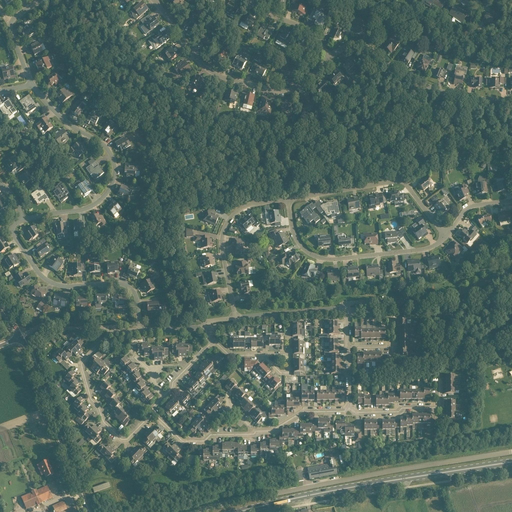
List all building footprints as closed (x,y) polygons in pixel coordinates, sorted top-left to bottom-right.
[(184,4),(182,3),(185,0),(171,0),(170,1),(178,9),(184,4)] [(278,0),(276,5),(284,9),(283,8),(285,4),(286,0),(278,0)] [(423,0),(423,1),(421,3),(425,5),(430,8),(434,0),(423,0)] [(440,0),(434,0),(430,8),(431,8),(440,13),(444,5),(445,3),(442,1),(440,0)] [(235,16),(236,13),(239,9),(233,5),(234,4),(230,2),(225,10),(235,16)] [(142,3),(138,7),(134,10),(131,13),(132,14),(133,18),(136,20),(140,17),(144,14),(148,10),(142,3)] [(305,15),(307,11),(307,10),(305,10),(306,6),(302,5),(301,7),(294,4),(292,12),(295,13),(297,13),(298,13),(298,14),(300,15),(302,14),(303,15),(305,15)] [(458,9),(454,7),(452,11),(449,16),(462,23),(466,17),(467,15),(458,9)] [(313,10),(311,15),(314,16),(312,20),(316,22),(315,24),(314,26),(321,30),(323,25),(325,21),(321,19),(323,15),(316,12),(313,10)] [(494,23),(496,21),(498,17),(496,16),(492,14),(490,16),(487,15),(483,21),(485,22),(484,24),(490,28),(491,26),(493,22),(494,23)] [(252,28),(252,27),(255,23),(252,21),(253,19),(247,15),(244,20),(243,19),(241,23),(249,27),(252,28)] [(201,24),(201,23),(198,22),(199,19),(195,16),(193,19),(191,18),(190,19),(187,24),(192,26),(190,29),(189,28),(189,29),(196,33),(198,28),(199,27),(200,27),(201,26),(201,25),(201,24)] [(144,26),(141,28),(146,35),(148,34),(149,35),(152,33),(151,31),(155,29),(159,26),(156,21),(157,21),(156,19),(154,17),(151,19),(150,20),(147,22),(144,24),(145,25),(144,26)] [(352,24),(351,29),(353,29),(353,35),(359,35),(359,34),(365,34),(365,29),(365,27),(364,27),(364,21),(360,21),(360,20),(355,19),(355,24),(352,24)] [(26,28),(21,31),(24,35),(23,36),(25,40),(30,38),(34,35),(33,32),(34,31),(33,29),(36,28),(34,24),(33,24),(30,20),(28,21),(24,24),(26,28)] [(263,24),(260,29),(256,36),(263,40),(265,37),(268,39),(271,34),(274,30),(269,27),(269,28),(263,24)] [(340,36),(341,33),(339,32),(338,29),(336,29),(334,29),(331,28),(330,30),(328,35),(332,37),(332,38),(333,41),(334,42),(341,39),(340,36)] [(282,48),(283,45),(287,48),(290,43),(289,43),(288,42),(292,35),(284,30),(280,38),(279,37),(277,41),(277,42),(276,44),(282,48)] [(153,40),(154,42),(154,43),(154,44),(153,45),(154,45),(154,46),(154,47),(154,48),(155,49),(155,50),(156,51),(158,49),(157,48),(162,45),(166,43),(166,42),(169,39),(165,34),(164,32),(160,35),(153,40)] [(209,48),(211,43),(213,40),(215,37),(214,37),(209,34),(209,35),(206,33),(204,35),(202,38),(199,43),(202,45),(203,44),(209,48)] [(386,46),(384,48),(391,53),(392,51),(393,52),(396,48),(397,47),(398,48),(399,48),(401,46),(401,45),(399,44),(400,44),(392,38),(390,40),(386,46)] [(32,45),(28,48),(29,51),(30,51),(31,51),(32,52),(33,52),(34,56),(39,53),(43,51),(40,46),(38,42),(37,39),(31,42),(32,45)] [(310,50),(305,48),(304,47),(304,46),(299,43),(294,52),(298,54),(299,52),(306,57),(310,50)] [(169,62),(175,58),(179,55),(176,50),(174,47),(163,54),(166,58),(168,57),(170,61),(169,62)] [(216,54),(215,55),(212,59),(215,61),(221,64),(223,62),(222,60),(223,58),(225,59),(227,59),(229,55),(226,54),(225,54),(219,50),(216,54)] [(404,53),(402,56),(403,57),(400,60),(404,63),(405,62),(408,64),(411,59),(414,54),(410,52),(410,53),(406,51),(405,53),(404,53)] [(242,70),(246,63),(247,63),(249,60),(240,55),(239,58),(237,57),(232,65),(237,68),(237,67),(242,70)] [(425,72),(427,68),(430,63),(432,60),(425,55),(423,59),(424,59),(421,64),(419,62),(417,66),(419,67),(418,69),(425,72)] [(44,71),(47,70),(52,68),(49,62),(51,61),(49,57),(42,60),(43,62),(41,63),(40,62),(39,62),(38,63),(38,64),(36,65),(38,71),(38,73),(40,74),(44,72),(44,71)] [(346,64),(342,67),(344,68),(347,71),(347,72),(346,72),(350,76),(354,73),(357,70),(355,68),(354,67),(355,65),(354,64),(351,61),(349,59),(348,59),(346,61),(347,62),(346,64)] [(184,62),(179,65),(174,69),(178,74),(180,73),(183,76),(186,73),(191,70),(188,67),(187,67),(184,62)] [(262,78),(264,74),(266,70),(262,67),(263,66),(257,63),(255,66),(252,70),(255,72),(254,73),(262,78)] [(2,70),(3,75),(4,80),(14,78),(13,71),(14,71),(13,68),(12,68),(2,70)] [(295,79),(294,74),(292,68),(281,71),(283,81),(291,79),(291,80),(295,79)] [(443,78),(445,73),(446,71),(441,69),(440,71),(436,69),(435,73),(433,77),(438,79),(438,78),(440,79),(441,77),(443,78)] [(329,79),(332,83),(335,85),(338,82),(339,84),(343,80),(339,75),(335,71),(333,73),(334,75),(329,79)] [(455,72),(454,77),(455,77),(453,84),(457,85),(457,83),(462,84),(463,80),(465,72),(457,71),(457,72),(455,72)] [(52,86),(54,84),(58,81),(57,79),(59,78),(59,76),(57,76),(58,73),(55,72),(54,75),(50,78),(45,80),(48,85),(52,86)] [(190,90),(192,87),(197,91),(203,84),(202,83),(204,81),(204,80),(201,80),(197,76),(195,79),(194,79),(193,79),(187,86),(190,90)] [(471,79),(471,81),(471,86),(476,86),(476,88),(481,88),(481,83),(481,79),(471,79)] [(499,90),(500,85),(504,85),(504,79),(500,79),(500,80),(490,80),(490,89),(495,89),(495,90),(497,90),(497,89),(499,90)] [(346,83),(346,84),(351,90),(352,89),(354,92),(357,89),(352,83),(351,83),(349,80),(346,83)] [(314,89),(321,97),(322,98),(326,94),(328,97),(333,93),(330,90),(329,91),(322,83),(318,86),(318,85),(314,89)] [(70,94),(68,95),(64,90),(61,92),(59,94),(56,96),(61,101),(59,102),(61,105),(65,102),(70,97),(72,96),(70,94)] [(201,93),(197,99),(196,101),(199,103),(200,101),(200,102),(204,96),(201,93)] [(227,93),(226,98),(225,101),(230,102),(230,103),(234,104),(236,99),(237,94),(232,93),(230,94),(227,93)] [(73,101),(76,103),(75,104),(72,108),(74,109),(71,112),(78,117),(81,113),(85,107),(78,102),(83,96),(79,94),(73,101)] [(246,94),(245,99),(243,108),(246,109),(247,106),(252,107),(253,101),(255,96),(246,94)] [(312,104),(309,99),(307,94),(299,98),(301,103),(305,109),(312,104)] [(28,114),(37,108),(38,109),(40,108),(37,104),(36,105),(29,95),(19,102),(28,114)] [(262,98),(261,103),(259,110),(263,110),(262,111),(266,112),(266,114),(270,114),(272,108),(270,107),(271,102),(266,101),(267,99),(261,97),(261,98),(262,98)] [(17,112),(11,105),(8,101),(4,104),(2,105),(1,103),(0,103),(0,109),(7,119),(17,112)] [(291,112),(291,106),(290,101),(289,101),(289,102),(281,102),(281,107),(281,113),(291,112)] [(103,114),(98,111),(94,108),(85,123),(89,125),(91,121),(92,122),(92,123),(96,125),(98,121),(100,117),(101,118),(103,114)] [(46,118),(42,121),(38,124),(36,126),(38,130),(41,128),(45,133),(53,128),(46,118)] [(109,138),(112,134),(118,126),(115,124),(110,120),(108,123),(106,126),(103,130),(106,132),(105,133),(107,134),(106,136),(109,138)] [(63,130),(59,133),(54,137),(56,140),(58,144),(60,143),(62,146),(65,144),(69,141),(65,135),(66,134),(63,130)] [(124,138),(119,141),(115,144),(118,149),(119,148),(122,152),(123,151),(131,146),(127,140),(126,141),(124,138)] [(72,154),(74,153),(75,152),(79,157),(83,155),(87,152),(84,148),(80,143),(76,146),(69,151),(72,154)] [(5,163),(4,164),(5,164),(6,167),(11,173),(14,171),(16,175),(24,169),(21,166),(19,168),(12,158),(8,161),(5,163)] [(96,162),(95,163),(93,159),(88,163),(90,166),(86,169),(91,177),(92,178),(95,176),(97,179),(104,174),(96,162)] [(139,168),(130,168),(125,167),(124,175),(125,175),(125,174),(127,174),(126,177),(136,178),(136,171),(139,171),(139,168)] [(25,173),(22,175),(18,178),(21,183),(24,186),(26,184),(28,187),(32,184),(35,181),(31,175),(30,176),(28,173),(26,175),(25,173)] [(423,181),(418,185),(423,191),(424,191),(427,188),(428,187),(431,185),(431,186),(433,185),(430,181),(426,176),(426,177),(422,180),(423,181)] [(481,195),(487,194),(486,184),(483,184),(483,183),(485,179),(480,176),(478,180),(478,185),(476,185),(477,195),(481,195)] [(497,184),(495,184),(495,188),(496,193),(498,192),(498,193),(503,192),(506,192),(505,189),(509,189),(508,178),(504,179),(496,180),(497,184)] [(86,181),(75,188),(79,193),(80,193),(81,195),(81,196),(82,196),(84,198),(89,194),(93,191),(90,187),(86,181)] [(55,188),(56,191),(54,193),(58,199),(61,203),(68,198),(66,196),(69,194),(66,190),(61,183),(58,185),(58,186),(55,188)] [(467,198),(466,196),(466,195),(469,194),(467,189),(465,185),(459,188),(459,187),(453,190),(454,194),(456,193),(460,201),(465,199),(467,198)] [(128,200),(131,195),(133,191),(122,186),(118,195),(128,200)] [(41,188),(39,189),(35,192),(31,195),(34,200),(34,201),(35,201),(38,205),(42,202),(42,201),(44,200),(45,202),(49,199),(46,195),(41,188)] [(393,193),(389,194),(390,202),(394,202),(394,203),(404,201),(403,194),(399,195),(398,191),(392,192),(393,193)] [(378,196),(374,197),(369,197),(370,202),(369,202),(370,209),(371,209),(374,209),(375,208),(375,206),(379,205),(379,204),(383,203),(382,199),(381,194),(377,195),(378,196)] [(347,200),(348,205),(349,211),(360,209),(359,203),(358,198),(357,198),(358,199),(354,200),(354,199),(347,200)] [(122,210),(117,205),(113,201),(111,204),(112,205),(108,209),(110,212),(110,213),(114,217),(117,213),(118,214),(122,210)] [(441,201),(438,203),(434,206),(437,210),(438,209),(442,214),(445,212),(445,213),(449,210),(444,203),(443,203),(441,201)] [(339,211),(338,207),(337,202),(332,203),(326,204),(326,205),(324,206),(323,205),(320,207),(323,211),(327,216),(339,214),(338,211),(339,211)] [(303,212),(300,214),(305,221),(307,220),(308,221),(309,222),(310,223),(313,220),(315,223),(320,220),(309,206),(302,211),(303,212)] [(204,221),(210,224),(215,226),(218,219),(214,218),(216,216),(211,213),(212,211),(210,210),(209,212),(208,212),(204,221)] [(505,213),(498,214),(499,223),(511,221),(510,211),(505,212),(505,213)] [(269,213),(271,224),(281,223),(280,218),(279,219),(278,212),(269,213)] [(485,223),(486,225),(492,224),(491,219),(490,214),(486,214),(487,216),(484,217),(482,219),(480,216),(477,218),(478,220),(476,221),(479,225),(481,226),(485,223)] [(106,224),(105,222),(102,218),(100,219),(97,215),(91,218),(93,223),(96,227),(100,224),(102,227),(106,224)] [(246,231),(252,225),(254,224),(248,216),(240,223),(243,227),(246,231)] [(428,235),(422,226),(425,224),(420,218),(416,221),(417,223),(419,226),(414,230),(412,232),(418,240),(424,235),(425,237),(428,235)] [(78,234),(81,234),(84,234),(83,222),(79,222),(79,224),(77,224),(77,221),(73,222),(74,233),(74,237),(78,237),(78,234)] [(66,227),(66,223),(66,222),(61,223),(61,224),(60,224),(56,225),(56,228),(54,229),(54,234),(57,233),(57,236),(58,239),(64,239),(63,235),(64,235),(67,234),(67,233),(66,227)] [(35,231),(36,230),(34,227),(28,231),(29,232),(25,235),(29,241),(32,239),(32,240),(39,236),(35,231)] [(459,236),(463,240),(467,244),(470,240),(471,241),(476,235),(475,234),(471,231),(469,234),(465,230),(459,236)] [(279,235),(278,236),(277,232),(270,236),(272,239),(274,238),(278,247),(283,244),(288,242),(283,233),(279,235)] [(396,237),(397,237),(398,238),(399,238),(400,240),(403,238),(399,232),(396,233),(396,232),(384,233),(385,240),(387,240),(387,244),(397,243),(396,237)] [(378,245),(377,240),(377,235),(370,235),(364,236),(364,240),(365,245),(372,244),(372,245),(378,245)] [(479,235),(475,239),(480,244),(484,239),(479,235)] [(326,247),(330,246),(329,236),(318,237),(319,241),(318,241),(318,247),(326,246),(326,247)] [(353,237),(345,238),(345,236),(338,237),(338,243),(339,248),(341,248),(342,248),(345,248),(351,248),(351,244),(354,244),(353,237)] [(209,237),(201,237),(194,237),(194,243),(200,243),(200,249),(203,249),(204,249),(208,249),(208,248),(212,248),(211,240),(209,240),(209,237)] [(2,238),(0,239),(0,253),(9,247),(6,243),(5,244),(2,238)] [(244,241),(234,239),(234,244),(234,245),(234,246),(236,246),(236,252),(235,255),(240,256),(240,252),(242,252),(243,248),(245,246),(245,244),(243,244),(244,241)] [(479,247),(484,251),(489,246),(484,241),(479,247)] [(46,247),(48,246),(49,246),(46,242),(42,245),(40,243),(36,246),(39,250),(36,252),(40,258),(44,255),(49,252),(46,247)] [(446,251),(450,255),(455,259),(460,254),(462,256),(465,254),(462,251),(463,250),(454,242),(454,243),(451,246),(446,251)] [(290,266),(299,259),(294,253),(287,258),(284,255),(278,260),(283,265),(287,262),(290,266)] [(9,270),(11,269),(14,267),(14,268),(20,264),(16,258),(14,255),(4,261),(9,270)] [(209,257),(210,257),(210,256),(203,258),(204,264),(204,268),(210,267),(215,266),(214,259),(209,260),(209,257)] [(56,257),(52,263),(49,267),(57,272),(64,263),(56,257)] [(441,267),(439,262),(438,257),(431,259),(430,258),(427,259),(428,264),(430,270),(441,267)] [(420,270),(420,267),(419,260),(407,262),(408,267),(408,271),(408,272),(420,270)] [(118,271),(117,266),(117,262),(110,262),(110,264),(107,264),(107,269),(108,274),(113,274),(113,272),(118,271)] [(237,276),(242,275),(248,274),(247,266),(246,266),(245,262),(242,263),(237,264),(238,269),(236,270),(237,276)] [(389,274),(396,273),(396,276),(400,275),(400,272),(400,266),(395,266),(395,263),(388,264),(388,269),(389,274)] [(74,264),(74,265),(71,265),(71,267),(72,272),(73,272),(73,277),(82,276),(82,271),(81,265),(77,265),(77,264),(74,264)] [(100,273),(99,268),(99,266),(97,267),(97,265),(95,265),(95,264),(89,264),(90,274),(92,274),(93,275),(96,275),(96,274),(97,274),(97,273),(100,273)] [(307,264),(305,268),(302,275),(310,278),(310,277),(314,279),(317,271),(313,270),(314,267),(307,264)] [(137,276),(138,276),(137,275),(141,267),(137,265),(136,268),(131,265),(129,269),(127,273),(130,274),(129,277),(136,279),(137,276)] [(379,276),(378,271),(378,266),(371,267),(371,266),(366,266),(367,277),(379,276)] [(359,278),(358,272),(358,267),(347,268),(347,273),(348,279),(359,278)] [(339,281),(338,274),(338,269),(334,270),(334,271),(327,272),(327,277),(328,281),(333,280),(334,282),(339,281)] [(21,273),(17,276),(16,277),(18,281),(18,282),(21,287),(24,286),(28,284),(27,283),(31,281),(27,275),(23,277),(21,273)] [(206,279),(207,282),(208,285),(216,284),(216,280),(218,279),(216,273),(207,275),(208,278),(206,279)] [(151,279),(145,283),(141,285),(142,288),(144,288),(147,293),(155,289),(151,283),(153,283),(151,279)] [(244,295),(250,294),(249,290),(250,290),(248,282),(240,283),(241,291),(243,291),(244,295)] [(35,287),(33,291),(31,293),(37,297),(36,298),(42,301),(44,297),(47,293),(41,290),(41,291),(35,287)] [(222,301),(220,291),(208,293),(210,303),(222,301)] [(55,295),(54,299),(53,306),(57,307),(56,308),(59,308),(59,307),(65,308),(66,301),(67,296),(55,295)] [(102,304),(107,304),(107,299),(106,299),(106,296),(102,296),(102,295),(95,295),(96,299),(95,300),(95,304),(96,310),(101,309),(101,305),(102,305),(102,304)] [(88,308),(87,306),(87,301),(87,296),(83,296),(83,297),(76,298),(76,303),(76,308),(77,308),(88,308)] [(128,307),(127,298),(119,299),(119,297),(115,298),(116,308),(128,307)] [(41,303),(37,308),(42,312),(46,306),(41,303)] [(148,312),(159,312),(158,303),(147,304),(148,312)] [(329,329),(338,329),(339,329),(339,328),(339,326),(337,326),(337,323),(330,323),(330,320),(323,320),(323,326),(329,326),(329,329)] [(292,331),(301,331),(305,331),(305,327),(304,327),(304,322),(297,322),(298,325),(292,325),(292,331)] [(338,332),(338,329),(329,329),(324,329),(324,332),(329,332),(329,335),(324,335),(324,338),(330,338),(330,335),(338,335),(339,335),(339,334),(339,332),(338,332)] [(298,340),(299,340),(304,340),(304,337),(301,337),(301,331),(292,331),(292,337),(298,337),(298,340)] [(266,334),(266,336),(266,341),(269,341),(269,346),(275,346),(274,337),(272,337),(272,334),(266,334)] [(274,337),(275,346),(281,346),(281,340),(284,340),(284,334),(278,334),(278,337),(274,337)] [(72,343),(70,345),(79,354),(82,351),(79,348),(83,344),(74,335),(69,341),(72,343)] [(233,349),(239,349),(238,336),(233,336),(233,337),(230,337),(230,344),(233,344),(233,349)] [(239,336),(238,336),(239,349),(245,349),(245,343),(248,343),(248,337),(245,337),(245,339),(242,339),(242,340),(239,340),(239,336)] [(266,341),(266,336),(257,336),(257,339),(257,349),(263,348),(263,343),(266,343),(266,341)] [(254,337),(248,337),(248,343),(251,343),(251,349),(257,349),(257,339),(254,340),(254,337)] [(330,341),(330,338),(324,338),(324,344),(329,344),(329,347),(338,347),(340,347),(340,346),(339,346),(339,344),(338,344),(338,341),(330,341)] [(294,343),(294,349),(305,349),(305,340),(304,340),(299,340),(299,343),(294,343)] [(144,357),(148,357),(148,350),(148,343),(145,343),(145,345),(138,345),(138,352),(144,352),(144,357)] [(182,357),(182,344),(179,344),(179,346),(172,346),(172,353),(178,353),(178,357),(182,357)] [(182,344),(182,357),(186,357),(186,353),(192,353),(192,346),(185,346),(185,344),(182,344)] [(65,347),(61,350),(64,353),(69,358),(73,354),(76,357),(79,354),(70,345),(68,347),(65,347)] [(158,348),(158,361),(162,361),(162,356),(168,356),(168,349),(161,349),(161,347),(158,348)] [(338,347),(329,347),(324,347),(324,350),(329,350),(329,353),(326,353),(326,356),(332,356),(332,353),(338,353),(340,353),(340,352),(339,352),(339,350),(338,350),(338,347)] [(148,350),(148,357),(154,356),(154,361),(158,361),(158,348),(155,348),(155,349),(148,350)] [(64,353),(61,350),(60,349),(57,351),(59,352),(54,357),(59,362),(63,358),(66,361),(69,358),(64,353)] [(305,349),(294,349),(294,355),(299,355),(299,358),(306,358),(305,355),(305,349)] [(98,353),(94,356),(89,361),(94,365),(91,369),(94,371),(103,362),(101,360),(99,361),(99,360),(102,357),(98,353)] [(218,353),(211,360),(214,363),(219,368),(223,363),(221,361),(223,358),(218,353)] [(118,365),(123,369),(121,371),(123,373),(128,369),(133,364),(126,357),(118,365)] [(209,358),(202,365),(210,373),(214,368),(212,366),(214,363),(211,360),(209,358)] [(294,361),(294,367),(303,367),(303,361),(306,361),(306,358),(299,358),(299,361),(294,361)] [(107,372),(109,370),(107,368),(109,366),(109,362),(106,359),(103,362),(94,371),(97,374),(100,371),(104,375),(107,372)] [(244,360),(244,362),(244,363),(241,363),(241,367),(244,367),(244,369),(247,369),(247,371),(253,371),(256,362),(250,362),(250,360),(244,360)] [(257,373),(260,376),(266,369),(262,365),(260,366),(256,362),(253,371),(256,374),(257,373)] [(128,369),(123,373),(125,375),(125,378),(128,377),(130,379),(134,375),(134,376),(137,373),(138,373),(140,371),(133,364),(128,369)] [(206,377),(210,373),(202,365),(196,372),(198,374),(201,377),(203,374),(206,377)] [(300,376),(305,376),(306,376),(306,367),(303,367),(294,367),(294,373),(299,373),(300,376)] [(265,384),(266,383),(269,380),(267,378),(269,376),(268,375),(270,373),(266,369),(260,376),(262,378),(260,379),(265,384)] [(64,383),(69,389),(72,386),(77,381),(73,377),(76,374),(73,371),(63,380),(64,383)] [(134,375),(130,379),(131,379),(130,380),(134,384),(132,386),(135,389),(139,384),(142,381),(142,382),(144,379),(138,373),(137,373),(134,376),(134,375)] [(198,374),(191,381),(197,386),(197,385),(199,383),(201,386),(206,381),(201,377),(198,374)] [(271,387),(274,390),(281,383),(276,379),(275,380),(272,377),(273,376),(269,380),(266,383),(265,384),(263,386),(265,387),(267,385),(271,388),(271,387)] [(237,384),(236,384),(233,380),(225,388),(232,395),(236,390),(234,387),(237,384)] [(72,386),(69,389),(67,390),(70,393),(71,391),(76,396),(81,391),(77,387),(80,384),(77,381),(72,386)] [(107,391),(109,388),(111,386),(107,381),(104,384),(102,382),(97,387),(101,391),(99,393),(101,396),(104,394),(107,390),(107,391)] [(139,399),(139,398),(144,393),(147,390),(149,388),(142,382),(142,381),(139,384),(135,389),(134,389),(139,393),(138,394),(139,396),(137,397),(139,399)] [(192,395),(195,392),(199,388),(197,385),(197,386),(191,381),(185,387),(192,395)] [(402,400),(405,400),(405,391),(405,386),(403,386),(403,391),(399,391),(399,396),(396,396),(397,402),(402,402),(402,400)] [(299,394),(299,401),(302,401),(302,403),(303,403),(304,403),(304,401),(308,401),(307,387),(305,387),(305,392),(302,393),(302,394),(299,394)] [(307,387),(308,401),(308,403),(309,403),(310,403),(310,401),(314,401),(314,399),(317,399),(317,393),(314,393),(314,392),(314,387),(311,387),(311,392),(308,392),(308,387),(307,387)] [(101,396),(108,402),(108,403),(111,399),(112,400),(116,395),(112,391),(109,388),(107,391),(107,390),(104,394),(101,396)] [(144,393),(139,398),(144,402),(146,400),(149,402),(154,397),(147,390),(144,393)] [(242,399),(246,394),(241,390),(239,392),(236,390),(232,395),(239,401),(241,398),(242,399)] [(394,402),(397,402),(396,396),(394,396),(394,390),(391,390),(391,395),(388,395),(388,406),(390,406),(390,404),(394,404),(394,402)] [(184,392),(177,399),(180,402),(185,407),(189,402),(187,400),(189,397),(184,392)] [(382,406),(382,398),(382,392),(379,392),(379,398),(373,398),(373,404),(376,403),(376,408),(378,408),(378,406),(382,406)] [(370,404),(373,404),(373,398),(366,398),(366,393),(363,393),(363,396),(364,406),(368,406),(368,408),(370,408),(370,404)] [(249,398),(246,394),(242,399),(241,398),(239,401),(237,404),(243,410),(251,403),(248,400),(249,398)] [(213,402),(212,401),(209,398),(207,400),(219,412),(222,409),(219,406),(223,402),(221,400),(223,399),(220,396),(219,397),(218,397),(213,402)] [(81,397),(78,400),(72,406),(79,413),(80,412),(85,407),(81,403),(84,400),(81,397)] [(177,399),(175,397),(169,404),(176,411),(180,407),(178,405),(180,402),(177,399)] [(114,402),(112,400),(111,399),(108,403),(108,402),(106,405),(113,411),(116,408),(116,409),(120,404),(121,404),(117,399),(114,402)] [(277,402),(278,418),(279,418),(279,417),(280,417),(280,416),(284,416),(284,408),(287,408),(286,399),(286,402),(281,402),(281,407),(278,407),(278,402),(277,402)] [(219,412),(207,400),(207,401),(209,403),(207,405),(209,406),(204,411),(209,416),(213,412),(216,415),(219,412)] [(278,418),(277,402),(275,402),(275,407),(272,407),(272,412),(268,412),(268,413),(268,418),(273,418),(273,417),(274,417),(274,416),(278,416),(278,418)] [(243,410),(250,417),(255,412),(253,410),(255,407),(251,403),(243,410)] [(111,413),(118,420),(125,413),(121,409),(122,408),(122,406),(120,404),(116,409),(116,408),(113,411),(111,413)] [(176,411),(169,404),(162,411),(170,418),(172,416),(174,418),(178,414),(176,411)] [(80,412),(79,413),(76,416),(78,418),(76,420),(81,426),(85,422),(90,417),(85,413),(88,410),(85,407),(80,412)] [(258,409),(255,412),(250,417),(257,424),(262,419),(265,419),(265,413),(262,413),(258,409)] [(125,413),(118,420),(125,427),(130,422),(127,419),(130,417),(125,413)] [(196,419),(194,421),(203,431),(206,427),(203,424),(207,420),(204,417),(202,415),(197,420),(196,419)] [(406,428),(406,417),(404,417),(404,419),(400,419),(400,422),(397,422),(397,428),(400,428),(400,433),(402,433),(402,428),(406,428)] [(388,421),(388,430),(392,430),(392,435),(395,435),(395,428),(397,428),(397,422),(394,422),(394,421),(391,421),(391,419),(388,419),(388,421)] [(318,424),(314,424),(314,432),(321,432),(321,429),(323,429),(323,420),(318,420),(318,424)] [(323,420),(323,429),(324,429),(324,433),(330,433),(330,432),(333,432),(333,425),(330,425),(330,420),(323,420)] [(336,430),(340,430),(340,433),(342,435),(345,435),(345,430),(344,424),(345,424),(345,420),(341,420),(341,422),(336,423),(336,426),(336,430)] [(370,422),(371,431),(370,431),(370,436),(371,436),(372,436),(372,431),(379,431),(379,424),(376,424),(376,420),(374,420),(374,422),(370,422)] [(382,424),(379,424),(379,431),(386,430),(386,435),(388,435),(388,430),(388,421),(385,421),(385,420),(382,420),(382,424)] [(203,431),(194,421),(192,423),(193,425),(188,430),(193,435),(198,430),(201,433),(203,431)] [(309,425),(306,425),(306,434),(311,434),(311,432),(314,432),(314,424),(309,424),(309,425)] [(350,437),(350,434),(354,434),(354,429),(354,426),(350,426),(348,426),(348,424),(345,424),(344,424),(345,430),(345,435),(345,437),(350,437)] [(86,436),(89,438),(98,429),(95,426),(92,429),(88,425),(83,430),(88,435),(86,436)] [(300,429),(297,429),(297,437),(303,437),(303,434),(306,434),(306,425),(300,425),(300,429)] [(150,429),(146,432),(158,443),(160,440),(157,437),(162,432),(157,427),(153,432),(150,429)] [(93,439),(97,444),(102,439),(98,435),(101,432),(98,429),(89,438),(87,440),(89,443),(93,439)] [(291,431),(288,431),(288,440),(294,440),(294,441),(297,441),(297,437),(297,429),(291,429),(291,431)] [(279,438),(279,443),(283,443),(285,443),(285,440),(288,440),(288,431),(282,431),(282,436),(279,436),(279,438)] [(154,443),(156,441),(157,443),(158,443),(146,432),(144,435),(147,438),(143,442),(148,447),(153,442),(154,443)] [(279,448),(279,443),(279,438),(275,438),(275,440),(266,440),(266,443),(266,451),(269,451),(275,451),(275,456),(279,456),(279,448)] [(256,443),(256,446),(256,451),(260,451),(260,454),(262,454),(262,459),(266,459),(266,457),(266,454),(266,451),(266,443),(256,443)] [(166,455),(168,457),(178,448),(175,445),(172,448),(167,444),(162,449),(167,454),(166,455)] [(218,447),(219,451),(219,458),(222,458),(222,455),(225,455),(226,458),(228,458),(228,455),(228,444),(218,444),(218,447)] [(228,444),(228,455),(234,455),(234,457),(238,457),(238,451),(238,446),(238,447),(238,444),(228,444)] [(103,458),(112,449),(109,446),(106,449),(102,445),(94,453),(98,456),(101,456),(103,458)] [(244,460),(244,457),(244,454),(247,454),(247,446),(238,447),(238,446),(238,451),(238,457),(238,460),(244,460)] [(256,446),(247,446),(247,454),(250,454),(250,457),(256,457),(256,451),(256,446)] [(135,448),(132,451),(141,460),(143,458),(142,457),(147,452),(142,447),(138,451),(135,448)] [(209,447),(209,450),(209,454),(209,461),(219,461),(219,458),(219,451),(218,447),(209,447)] [(181,451),(178,448),(168,457),(167,458),(169,461),(172,463),(174,460),(175,461),(173,464),(174,466),(177,463),(178,461),(182,458),(178,454),(181,451)] [(112,449),(103,458),(105,460),(106,459),(111,464),(116,459),(112,455),(115,452),(112,449)] [(209,461),(209,454),(209,450),(200,450),(200,455),(200,457),(203,457),(203,461),(209,461)] [(141,460),(132,451),(129,454),(132,457),(128,461),(133,466),(138,461),(139,462),(141,460)] [(328,465),(326,465),(307,469),(309,475),(310,480),(337,475),(336,470),(334,459),(327,460),(328,465)] [(37,466),(40,465),(46,478),(53,474),(47,461),(40,465),(37,466)] [(94,493),(111,487),(109,483),(92,489),(94,493)] [(27,509),(37,505),(37,506),(42,504),(42,503),(52,498),(47,487),(37,491),(36,490),(31,492),(32,494),(22,498),(27,509)] [(64,502),(53,507),(54,511),(62,511),(67,510),(64,502)]
